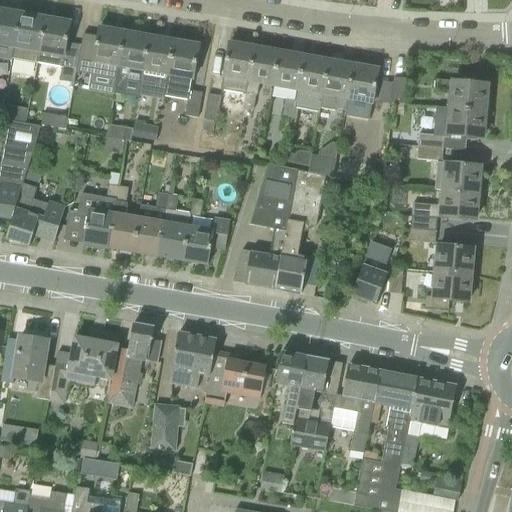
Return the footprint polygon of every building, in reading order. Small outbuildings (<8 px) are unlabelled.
[(0,57),(12,60),(21,14),(0,10),(0,57)] [(45,19),(21,14),(12,60),(37,64),(45,19)] [(67,44),(70,23),(45,19),(37,64),(62,68),(60,82),(75,84),(77,73),(76,73),(80,47),(67,44)] [(124,33),(99,29),(97,38),(83,35),(81,47),(80,47),(76,73),(77,73),(91,75),(115,79),(117,67),(119,67),(124,33)] [(126,80),(142,82),(143,71),(148,37),(124,33),(119,67),(117,67),(115,79),(126,80)] [(142,82),(165,86),(173,42),(148,37),(143,71),(142,82)] [(188,101),(192,80),(193,81),(199,46),(173,42),(165,86),(164,96),(188,101)] [(244,81),(248,82),(249,82),(254,48),(229,44),(222,78),(224,78),(222,90),(242,93),(244,81)] [(258,96),(260,84),(273,87),(280,53),(254,48),(249,82),(248,82),(244,110),(253,111),(256,95),(258,96)] [(304,57),(280,53),(273,87),(298,91),(304,57)] [(321,109),(329,62),(304,57),(298,91),(296,102),(297,102),(296,109),(320,113),(321,109)] [(354,66),(329,62),(321,109),(335,112),(336,109),(345,111),(354,66)] [(369,121),(372,105),(379,70),(354,66),(345,111),(345,116),(369,121)] [(393,79),(391,103),(404,104),(406,80),(393,79)] [(487,85),(435,81),(434,92),(452,93),(451,109),(484,112),(487,85)] [(191,92),(189,101),(186,117),(198,119),(203,94),(191,92)] [(221,97),(208,95),(204,120),(215,122),(217,122),(221,97)] [(283,116),(294,118),(296,109),(297,102),(296,102),(286,100),(283,116)] [(482,139),(484,112),(451,109),(436,107),(434,136),(420,135),(418,147),(442,150),(462,152),(463,137),(482,139)] [(2,121),(8,122),(25,124),(26,116),(3,112),(2,121)] [(66,118),(55,116),(53,128),(64,130),(66,118)] [(203,132),(213,133),(215,122),(204,120),(203,132)] [(0,217),(12,219),(26,176),(41,128),(25,124),(8,122),(1,165),(0,165),(0,217)] [(133,130),(131,142),(142,144),(146,125),(134,123),(133,130)] [(124,141),(125,128),(108,126),(107,138),(124,141)] [(441,162),(442,150),(418,147),(417,160),(441,162)] [(288,154),(286,162),(310,168),(312,155),(312,154),(301,151),(298,152),(296,155),(288,154)] [(312,155),(310,168),(309,173),(326,177),(332,178),(337,160),(312,155)] [(372,186),(385,188),(387,162),(374,161),(372,186)] [(477,193),(480,167),(446,164),(443,190),(477,193)] [(245,284),(274,290),(277,290),(290,216),(298,172),(268,165),(250,226),(275,232),(270,258),(242,251),(236,272),(246,274),(245,284)] [(298,172),(290,216),(304,218),(303,225),(316,227),(319,209),(326,177),(309,173),(308,174),(298,172)] [(29,248),(33,236),(54,243),(65,208),(34,198),(40,180),(26,176),(12,219),(4,244),(29,248)] [(105,203),(115,204),(116,204),(119,189),(108,187),(105,203)] [(125,218),(128,204),(125,204),(127,190),(119,189),(116,204),(115,204),(113,216),(114,216),(109,249),(133,253),(139,220),(136,219),(125,218)] [(437,218),(475,221),(477,193),(443,190),(442,207),(413,204),(410,232),(436,234),(437,218)] [(157,257),(168,197),(158,195),(155,209),(139,206),(136,219),(139,220),(133,253),(157,257)] [(189,228),(190,216),(191,216),(191,214),(190,214),(175,211),(177,198),(168,197),(157,257),(184,262),(189,228)] [(193,201),(190,214),(191,214),(191,216),(200,218),(203,202),(193,201)] [(88,212),(83,244),(85,245),(85,248),(95,250),(96,247),(109,249),(114,216),(113,216),(88,212)] [(296,258),(302,225),(303,225),(304,218),(290,216),(277,290),(300,295),(302,285),(315,287),(319,262),(296,258)] [(215,219),(212,232),(189,228),(184,262),(208,266),(211,249),(225,251),(230,222),(215,219)] [(352,297),(376,306),(386,276),(373,271),(386,234),(375,230),(352,297)] [(410,232),(409,242),(435,244),(436,234),(410,232)] [(470,277),(472,249),(438,246),(436,274),(470,277)] [(391,269),(389,293),(401,294),(403,270),(391,269)] [(433,300),(426,299),(425,309),(448,311),(449,301),(468,303),(470,277),(436,274),(433,300)] [(147,361),(157,363),(160,342),(152,341),(154,329),(133,325),(128,352),(117,350),(111,380),(109,390),(107,405),(132,409),(141,361),(147,362),(147,361)] [(117,350),(119,336),(103,333),(102,339),(90,336),(89,341),(75,338),(71,356),(58,353),(55,368),(49,402),(63,404),(67,382),(94,387),(96,377),(111,380),(117,350)] [(216,341),(179,333),(168,384),(198,390),(200,376),(209,378),(214,352),(216,341)] [(43,366),(48,342),(20,337),(14,373),(39,377),(35,399),(49,402),(55,368),(43,366)] [(266,368),(239,362),(240,358),(237,358),(237,357),(231,356),(231,357),(228,356),(228,355),(214,352),(209,378),(204,404),(224,408),(226,394),(260,400),(266,368)] [(295,419),(307,358),(281,353),(275,386),(289,388),(281,425),(292,427),(293,419),(295,419)] [(336,396),(342,365),(307,358),(295,419),(293,419),(292,427),(288,445),(324,451),(329,427),(330,427),(336,396)] [(380,372),(348,366),(342,397),(336,396),(330,427),(330,429),(354,433),(349,458),(362,461),(364,452),(370,423),(374,403),(380,372)] [(374,403),(411,411),(417,379),(380,372),(374,403)] [(441,429),(448,431),(456,387),(417,379),(411,411),(410,414),(408,421),(399,464),(412,467),(421,425),(441,429)] [(179,408),(156,406),(152,451),(175,452),(179,408)] [(22,428),(19,445),(36,447),(38,431),(22,428)] [(95,460),(98,444),(82,442),(80,457),(95,460)] [(0,459),(10,461),(12,448),(0,445),(0,459)] [(377,458),(378,455),(364,452),(364,455),(362,460),(377,463),(377,458)] [(77,473),(79,461),(67,458),(65,471),(77,473)] [(92,468),(93,461),(82,460),(80,471),(87,472),(92,468)] [(260,490),(280,494),(283,476),(264,472),(260,490)] [(457,502),(460,490),(461,485),(436,480),(433,496),(457,502)] [(119,511),(121,503),(89,498),(90,490),(76,488),(74,496),(71,511),(119,511)] [(15,491),(15,494),(0,490),(0,511),(26,511),(29,496),(30,496),(30,493),(15,491)] [(71,511),(74,496),(66,496),(51,493),(50,500),(30,496),(29,496),(26,511),(71,511)] [(356,495),(354,507),(379,511),(398,511),(400,503),(356,495)]
